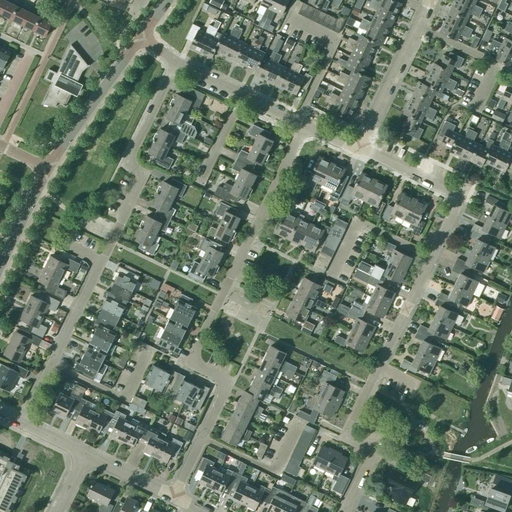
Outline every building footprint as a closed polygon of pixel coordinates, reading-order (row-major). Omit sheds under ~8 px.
[(225,1),(222,0),(211,0),(210,3),(221,9),(225,1)] [(275,0),(262,0),(260,5),(267,8),(263,16),(260,21),(264,24),(267,18),(275,0)] [(288,0),(275,0),(267,18),(271,20),(275,12),(282,15),(288,0)] [(339,4),(330,0),(309,0),(308,2),(326,11),(329,5),(337,9),(339,4)] [(376,0),(371,0),(371,2),(397,15),(402,4),(392,0),(381,0),(381,2),(376,0)] [(479,18),(482,11),(458,0),(455,0),(451,10),(468,18),(470,14),(479,18)] [(458,0),(482,11),(483,10),(474,5),(476,0),(458,0)] [(11,20),(18,7),(7,1),(0,15),(11,20)] [(298,14),(304,3),(298,1),(293,12),(298,14)] [(209,4),(204,2),(201,7),(206,10),(209,4)] [(377,11),(374,17),(392,25),(397,15),(371,2),(368,7),(377,11)] [(304,17),(309,6),(304,3),(298,14),(304,17)] [(315,9),(309,6),(304,17),(309,20),(315,9)] [(344,6),(341,13),(348,16),(351,9),(344,6)] [(23,26),(29,12),(18,7),(11,20),(23,26)] [(35,15),(40,17),(43,11),(38,8),(35,15)] [(360,11),(354,8),(352,14),(358,17),(360,11)] [(315,22),(320,12),(315,9),(309,20),(315,22)] [(464,26),(468,18),(451,10),(445,22),(471,34),(473,30),(464,26)] [(34,31),(41,17),(29,12),(23,26),(34,31)] [(321,25),(326,14),(320,12),(315,22),(321,25)] [(326,28),(332,17),(326,14),(321,25),(326,28)] [(52,23),(41,17),(34,31),(45,37),(52,23)] [(337,20),(332,17),(326,28),(332,31),(337,20)] [(363,19),(360,23),(387,35),(392,25),(374,17),(371,22),(363,19)] [(201,53),(216,21),(212,19),(205,33),(199,30),(200,27),(195,24),(189,39),(193,41),(190,48),(201,53)] [(339,34),(344,23),(337,20),(332,31),(339,34)] [(219,41),(222,35),(216,33),(221,23),(216,21),(201,53),(211,58),(215,51),(219,41)] [(469,39),(471,34),(445,22),(440,33),(457,41),(460,34),(469,39)] [(367,31),(364,37),(378,44),(381,46),(387,35),(360,23),(358,27),(367,31)] [(215,51),(225,56),(238,30),(240,27),(236,25),(234,28),(233,28),(229,36),(223,33),(222,35),(219,41),(215,51)] [(238,30),(225,56),(235,61),(244,43),(238,40),(242,32),(238,30)] [(349,38),(347,42),(373,54),(378,44),(364,37),(360,35),(357,42),(349,38)] [(263,57),(265,53),(259,50),(262,42),(264,38),(260,36),(258,40),(246,66),(256,71),(263,57)] [(235,61),(246,66),(258,40),(254,38),(250,46),(244,43),(235,61)] [(296,43),(288,39),(285,45),(293,49),(296,43)] [(493,41),(491,46),(511,55),(511,42),(510,41),(505,39),(502,45),(493,41)] [(353,50),(350,56),(368,65),(373,54),(347,42),(345,46),(353,50)] [(88,66),(71,45),(63,62),(65,63),(63,66),(61,65),(57,73),(49,69),(44,79),(52,83),(42,104),(56,107),(56,106),(55,106),(57,103),(65,106),(65,107),(73,91),(77,93),(80,86),(76,84),(82,71),(90,66),(89,65),(88,66)] [(511,55),(491,46),(489,50),(498,54),(495,60),(511,68),(511,55)] [(11,53),(2,49),(0,53),(0,67),(3,69),(11,53)] [(256,71),(254,74),(264,80),(277,54),(273,51),(269,60),(263,57),(256,71)] [(440,67),(451,72),(454,66),(459,69),(464,59),(450,53),(447,58),(443,56),(441,60),(443,61),(440,67)] [(264,80),(275,85),(283,67),(277,64),(281,56),(277,54),(264,80)] [(275,85),(285,90),(298,64),(300,58),(296,56),(289,70),(283,67),(275,85)] [(339,58),(337,63),(345,67),(353,71),(353,70),(363,75),(368,65),(350,56),(347,62),(339,58)] [(298,64),(285,90),(296,95),(300,87),(306,90),(313,76),(306,73),(304,77),(298,74),(302,66),(298,64)] [(434,64),(429,75),(454,87),(462,90),(464,86),(456,83),(457,83),(448,78),(451,72),(440,67),(434,64)] [(353,70),(353,71),(350,76),(341,72),(339,76),(365,89),(370,78),(363,75),(353,70)] [(424,85),(423,85),(441,93),(444,87),(452,91),(454,87),(429,75),(424,85)] [(365,89),(339,76),(337,81),(345,85),(342,91),(360,99),(365,89)] [(502,99),(498,107),(502,109),(506,101),(511,103),(511,82),(510,81),(501,99),(502,99)] [(419,83),(413,93),(431,101),(434,95),(442,99),(444,95),(441,93),(423,85),(424,85),(419,83)] [(170,106),(186,113),(190,106),(198,110),(205,95),(188,86),(185,92),(185,91),(182,97),(176,94),(170,106)] [(360,99),(342,91),(339,97),(331,93),(329,97),(355,110),(360,99)] [(413,93),(408,104),(434,116),(437,112),(428,107),(431,101),(413,93)] [(355,110),(329,97),(327,101),(335,105),(332,112),(350,121),(355,110)] [(490,99),(487,107),(493,110),(496,102),(490,99)] [(408,104),(403,114),(409,117),(410,117),(421,122),(424,116),(432,120),(434,116),(408,104)] [(168,126),(186,135),(194,139),(197,133),(195,127),(191,125),(194,118),(186,114),(186,113),(170,106),(165,118),(171,121),(168,126)] [(495,111),(491,118),(502,124),(506,116),(495,111)] [(468,125),(474,128),(479,119),(473,116),(468,125)] [(405,122),(403,127),(407,129),(405,134),(419,140),(423,131),(418,128),(421,122),(410,117),(409,117),(407,123),(405,122)] [(446,122),(439,136),(443,139),(441,143),(446,145),(447,144),(453,146),(453,147),(458,135),(452,133),(455,126),(446,122)] [(257,138),(253,146),(268,154),(274,142),(268,139),(271,133),(253,125),(249,134),(257,138)] [(154,140),(169,148),(173,140),(181,144),(186,135),(168,126),(165,132),(159,129),(154,140)] [(453,146),(450,153),(460,158),(473,132),(468,130),(464,138),(458,135),(453,147),(453,146)] [(473,132),(460,158),(471,163),(479,146),(473,143),(477,134),(473,132)] [(504,132),(500,139),(502,140),(506,142),(507,142),(510,135),(504,132)] [(165,156),(169,148),(154,140),(148,152),(154,155),(151,161),(169,169),(173,160),(165,156)] [(479,146),(471,163),(481,168),(484,163),(483,163),(492,146),(494,142),(489,140),(485,148),(479,146)] [(492,146),(483,163),(484,163),(494,168),(506,142),(502,140),(498,148),(492,146)] [(506,142),(494,168),(504,173),(507,167),(511,156),(511,155),(507,153),(511,144),(507,142),(506,142)] [(268,154),(253,146),(249,154),(241,150),(236,159),(254,168),(257,162),(263,165),(268,154)] [(310,179),(322,185),(332,163),(319,157),(312,172),(306,170),(300,183),(307,186),(310,179)] [(254,168),(236,159),(232,169),(240,173),(236,181),(252,188),(257,176),(251,173),(254,168)] [(332,163),(322,185),(333,190),(330,197),(337,201),(343,188),(338,185),(345,169),(332,163)] [(364,201),(374,179),(361,173),(354,188),(348,186),(342,199),(349,202),(352,195),(364,201)] [(157,193),(173,201),(176,195),(181,197),(187,186),(172,179),(169,184),(163,181),(157,193)] [(387,185),(374,179),(364,201),(375,206),(372,213),(379,217),(385,204),(380,201),(387,185)] [(252,188),(236,181),(233,187),(225,183),(222,188),(218,186),(214,194),(228,201),(229,199),(237,203),(240,197),(246,200),(252,188)] [(403,220),(414,198),(401,192),(394,208),(388,205),(382,218),(389,222),(391,218),(395,220),(396,217),(403,220)] [(155,214),(170,221),(175,209),(170,207),(173,201),(157,193),(151,205),(158,208),(155,214)] [(493,206),(488,217),(507,226),(511,215),(511,213),(501,208),(503,203),(488,196),(485,202),(493,206)] [(300,200),(293,197),(290,202),(298,205),(300,200)] [(427,205),(414,198),(403,220),(411,224),(409,228),(413,230),(411,233),(419,236),(425,223),(419,220),(427,205)] [(314,200),(312,204),(320,207),(324,210),(325,208),(316,204),(317,201),(314,200)] [(220,223),(235,231),(241,219),(235,216),(238,210),(221,202),(215,214),(223,217),(220,223)] [(320,207),(312,204),(310,209),(317,212),(320,207)] [(329,212),(324,210),(320,207),(317,212),(327,217),(329,212)] [(299,218),(290,214),(292,210),(287,208),(286,212),(275,233),(288,239),(299,218)] [(170,221),(155,214),(152,219),(146,216),(140,228),(156,235),(159,229),(164,232),(170,221)] [(300,215),(299,218),(288,239),(301,246),(311,224),(303,220),(304,217),(300,215)] [(474,224),(471,230),(490,239),(493,235),(501,239),(507,226),(488,217),(483,228),(474,224)] [(187,228),(195,232),(198,226),(190,222),(187,228)] [(235,231),(220,223),(217,229),(211,227),(206,238),(221,245),(223,240),(230,243),(235,231)] [(331,230),(331,229),(322,225),(320,228),(311,224),(301,246),(314,252),(324,232),(329,234),(331,230)] [(334,224),(331,229),(331,230),(342,235),(345,230),(334,224)] [(153,241),(156,235),(140,228),(135,239),(141,242),(138,248),(153,255),(158,244),(153,241)] [(331,230),(329,234),(328,235),(340,241),(342,235),(331,230)] [(490,239),(471,230),(468,237),(477,241),(471,252),(490,261),(496,249),(489,245),(491,240),(490,240),(490,239)] [(328,235),(326,241),(337,246),(340,241),(328,235)] [(203,258),(218,265),(224,254),(218,251),(221,245),(206,238),(200,249),(206,252),(203,258)] [(337,246),(326,241),(323,246),(334,251),(337,246)] [(393,252),(388,262),(406,271),(412,259),(394,250),(396,246),(386,242),(383,248),(393,252)] [(334,251),(323,246),(320,251),(332,257),(334,251)] [(329,262),(332,257),(320,251),(318,257),(329,262)] [(457,258),(454,265),(475,274),(477,270),(484,273),(490,261),(471,252),(466,263),(457,258)] [(50,256),(44,269),(62,277),(67,269),(76,273),(80,264),(67,258),(65,263),(50,256)] [(327,268),(329,262),(318,257),(315,262),(327,268)] [(213,277),(218,265),(203,258),(200,264),(194,261),(189,273),(187,277),(202,284),(204,280),(207,274),(213,277)] [(370,275),(383,281),(386,276),(400,283),(406,271),(388,262),(385,269),(375,264),(374,267),(361,260),(357,269),(360,270),(362,271),(363,272),(370,275)] [(324,273),(327,268),(315,262),(312,268),(324,273)] [(88,268),(83,265),(79,271),(85,274),(88,268)] [(460,275),(454,286),(473,295),(479,283),(472,279),(475,274),(454,265),(451,271),(460,275)] [(114,283),(132,292),(140,276),(118,266),(115,272),(119,273),(114,283)] [(62,277),(44,269),(38,281),(48,286),(46,291),(50,293),(63,299),(67,292),(58,287),(62,277)] [(358,278),(362,271),(360,270),(357,269),(353,276),(358,278)] [(383,281),(370,275),(367,281),(366,283),(376,287),(371,297),(389,306),(395,294),(381,287),(383,281)] [(316,299),(321,289),(330,294),(333,288),(324,283),(322,287),(304,278),(298,290),(316,299)] [(153,279),(151,286),(159,289),(161,282),(153,279)] [(109,293),(128,302),(132,292),(114,283),(109,293)] [(165,284),(161,291),(158,296),(163,299),(166,293),(168,290),(170,286),(165,284)] [(441,293),(438,299),(453,306),(453,307),(458,309),(460,304),(468,307),(473,295),(454,286),(449,297),(441,293)] [(325,304),(316,299),(298,290),(292,302),(310,311),(313,305),(322,309),(325,304)] [(102,308),(120,317),(128,302),(109,293),(105,291),(103,296),(106,298),(102,308)] [(495,300),(503,304),(506,297),(498,293),(495,300)] [(174,309),(192,318),(197,308),(190,305),(193,299),(181,294),(179,300),(179,299),(174,309)] [(31,296),(25,307),(44,316),(47,308),(55,312),(60,302),(48,297),(45,303),(31,296)] [(354,301),(350,309),(363,315),(366,310),(383,318),(389,306),(371,297),(367,305),(363,303),(362,305),(354,301)] [(453,306),(438,299),(435,305),(439,308),(434,319),(453,328),(455,323),(460,326),(464,318),(459,316),(459,315),(450,311),(453,307),(453,306)] [(310,311),(292,302),(286,314),(304,323),(302,326),(312,331),(315,325),(305,321),(310,311)] [(356,321),(351,331),(369,339),(375,327),(361,320),(363,315),(350,309),(340,304),(336,311),(356,321)] [(44,316),(25,307),(20,319),(34,326),(31,332),(42,338),(47,328),(40,324),(44,316)] [(501,316),(504,310),(497,307),(494,313),(501,316)] [(116,326),(120,317),(102,308),(97,318),(116,326)] [(187,328),(192,318),(174,309),(169,319),(187,328)] [(326,318),(331,321),(334,314),(329,311),(326,318)] [(119,328),(116,326),(97,318),(94,323),(98,325),(93,334),(112,343),(119,328)] [(164,329),(183,338),(187,328),(169,319),(164,329)] [(420,325),(417,332),(432,339),(435,334),(447,340),(453,328),(434,319),(429,330),(420,325)] [(178,347),(183,338),(164,329),(157,344),(179,355),(182,349),(178,347)] [(38,346),(42,340),(21,330),(18,336),(13,333),(4,352),(20,360),(29,342),(38,346)] [(369,339),(351,331),(346,341),(337,336),(334,342),(344,346),(346,343),(363,352),(369,339)] [(423,342),(417,353),(436,362),(442,350),(430,344),(432,339),(417,332),(414,338),(423,342)] [(89,344),(107,353),(112,343),(93,334),(89,344)] [(49,352),(51,345),(41,341),(39,348),(49,352)] [(84,354),(102,363),(107,353),(89,344),(84,354)] [(265,358),(295,372),(297,367),(290,364),(282,360),(286,353),(288,349),(280,345),(278,349),(270,346),(265,358)] [(436,362),(417,353),(412,364),(404,360),(401,366),(415,373),(418,368),(430,374),(436,362)] [(102,363),(84,354),(79,363),(76,362),(73,368),(95,378),(98,372),(103,375),(107,366),(102,363)] [(292,377),(295,372),(265,358),(259,369),(274,377),(277,370),(285,374),(292,377)] [(28,371),(16,365),(13,370),(3,365),(0,370),(0,388),(3,389),(10,392),(18,376),(24,379),(26,377),(28,371)] [(154,388),(162,370),(153,365),(144,383),(154,388)] [(274,377),(259,369),(253,381),(281,394),(283,390),(278,387),(271,384),(274,377)] [(172,374),(162,370),(154,388),(169,395),(179,373),(174,371),(172,374)] [(324,370),(321,376),(319,380),(320,383),(325,385),(319,396),(339,405),(342,398),(341,398),(344,391),(331,385),(333,382),(334,382),(337,376),(324,370)] [(179,373),(169,395),(184,403),(193,384),(183,380),(185,376),(179,373)] [(511,381),(511,380),(503,377),(500,384),(505,386),(506,385),(509,386),(508,392),(511,393),(511,403),(511,406),(511,405),(511,381)] [(278,399),(281,394),(253,381),(248,393),(259,399),(263,401),(266,393),(273,397),(278,399)] [(69,408),(75,411),(81,398),(86,389),(76,384),(69,397),(61,393),(52,412),(64,419),(69,408)] [(202,389),(193,384),(184,403),(199,410),(210,388),(204,385),(202,389)] [(25,392),(19,390),(16,396),(22,398),(25,392)] [(244,391),(239,403),(261,414),(263,409),(256,405),(259,399),(248,393),(244,391)] [(336,411),(339,405),(319,396),(314,408),(310,416),(300,411),(298,416),(314,424),(317,419),(316,418),(319,411),(332,417),(335,410),(336,411)] [(91,403),(81,398),(75,411),(80,413),(75,424),(86,429),(96,410),(89,407),(91,403)] [(147,402),(142,399),(138,406),(144,409),(147,402)] [(261,414),(239,403),(233,414),(248,422),(251,415),(264,421),(266,417),(261,414)] [(96,410),(86,429),(98,435),(98,434),(103,437),(108,427),(110,423),(114,414),(104,409),(102,414),(96,410)] [(108,427),(103,437),(104,437),(106,433),(111,435),(110,436),(122,442),(131,423),(124,420),(126,415),(116,411),(114,414),(110,423),(108,427)] [(248,422),(233,414),(227,426),(249,437),(252,432),(245,429),(248,422)] [(173,423),(176,417),(170,415),(168,421),(173,423)] [(180,426),(183,420),(177,418),(174,424),(180,426)] [(131,423),(122,442),(133,447),(138,437),(143,439),(149,427),(133,419),(131,423)] [(249,437),(227,426),(221,438),(237,445),(240,439),(247,442),(249,437)] [(303,431),(313,436),(316,430),(305,426),(303,431)] [(144,452),(155,458),(164,439),(166,435),(159,432),(149,427),(143,439),(149,442),(144,452)] [(183,439),(189,442),(193,434),(187,431),(183,439)] [(303,431),(300,437),(310,442),(313,436),(303,431)] [(300,437),(297,443),(308,447),(310,442),(300,437)] [(164,439),(155,458),(166,463),(171,453),(177,456),(183,443),(173,438),(171,442),(164,439)] [(268,446),(261,443),(255,455),(258,456),(262,458),(268,446)] [(297,443),(295,448),(305,453),(308,447),(297,443)] [(326,470),(335,451),(329,448),(328,449),(322,446),(313,464),(326,470)] [(295,448),(292,454),(302,458),(305,453),(295,448)] [(342,454),(335,451),(326,470),(334,475),(332,479),(338,482),(335,488),(340,491),(346,479),(341,476),(339,475),(347,458),(341,455),(342,454)] [(292,454),(290,460),(299,464),(302,458),(292,454)] [(0,511),(1,511),(9,511),(11,509),(8,508),(12,501),(14,502),(17,496),(15,495),(22,480),(24,482),(27,476),(17,471),(20,466),(15,463),(9,460),(10,458),(4,455),(3,458),(0,456),(0,475),(5,478),(0,488),(0,511)] [(198,483),(210,489),(219,470),(212,467),(214,463),(204,458),(198,470),(203,473),(198,483)] [(300,464),(299,464),(290,460),(284,472),(296,478),(301,468),(298,467),(300,464)] [(226,484),(231,486),(237,474),(227,469),(227,470),(220,467),(219,470),(210,489),(221,494),(226,484)] [(410,497),(417,482),(393,470),(385,485),(393,489),(390,497),(405,504),(409,497),(410,497)] [(429,483),(432,477),(417,470),(414,476),(429,483)] [(232,499),(243,505),(252,486),(245,483),(247,479),(237,474),(231,486),(232,486),(227,495),(233,498),(232,499)] [(265,503),(267,499),(271,490),(272,487),(275,481),(269,478),(267,482),(263,480),(261,485),(259,490),(252,486),(243,505),(254,510),(260,500),(265,503)] [(108,504),(114,491),(94,482),(87,496),(103,504),(98,511),(110,511),(113,506),(108,504)] [(511,488),(511,489),(493,482),(486,503),(505,510),(511,489),(511,488)] [(267,499),(272,502),(267,511),(266,511),(280,511),(287,499),(280,496),(283,492),(272,487),(271,490),(267,499)] [(313,490),(307,503),(313,507),(317,498),(320,500),(322,495),(313,490)] [(132,511),(138,503),(127,498),(122,507),(116,504),(112,511),(132,511)] [(301,511),(306,503),(296,498),(294,502),(287,499),(280,511),(301,511)] [(484,502),(478,499),(476,506),(482,508),(484,502)] [(466,511),(469,504),(460,501),(457,509),(466,511)] [(306,503),(301,511),(317,511),(319,509),(313,507),(307,503),(306,503)]
